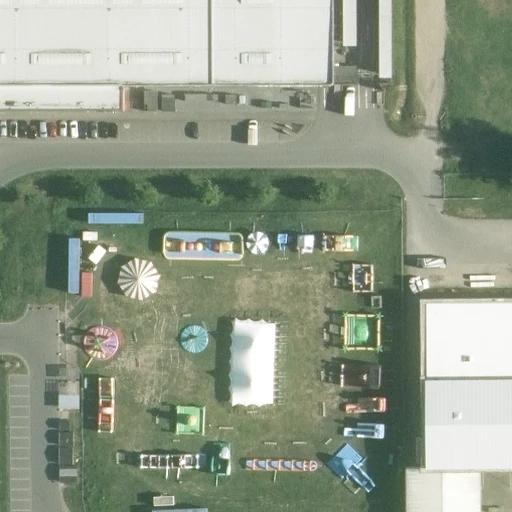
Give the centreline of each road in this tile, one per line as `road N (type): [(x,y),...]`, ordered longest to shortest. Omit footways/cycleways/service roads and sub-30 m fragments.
road 1 (unclassified): [(0,159),(365,156),(414,169)]
road 2 (unclassified): [(40,511),(36,339),(0,338)]
road 3 (unclassified): [(436,0),(431,117),(414,169)]
road 4 (unknown): [(46,0),(33,157)]
